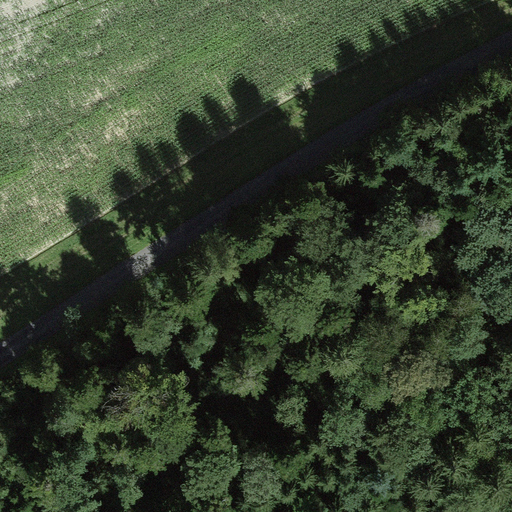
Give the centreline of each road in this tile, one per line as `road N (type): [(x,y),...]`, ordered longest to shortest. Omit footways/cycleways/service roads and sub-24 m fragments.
road 1 (residential): [(0,351),(371,114),(511,38)]
road 2 (track): [(511,497),(367,511)]
